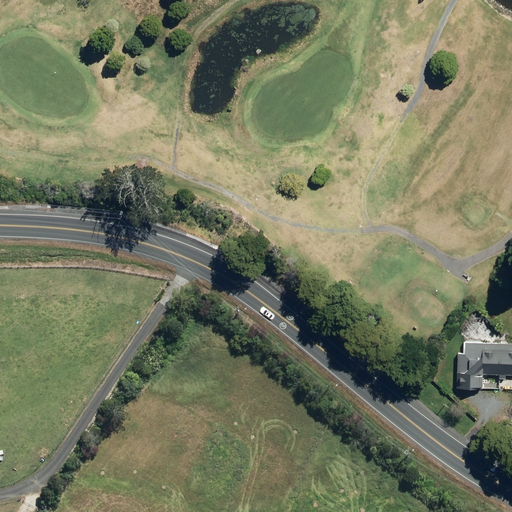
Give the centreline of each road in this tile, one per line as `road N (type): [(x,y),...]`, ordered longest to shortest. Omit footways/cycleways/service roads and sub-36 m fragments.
road 1 (secondary): [(0,225),(121,238),(204,265),(463,462),(511,489)]
road 2 (unknown): [(188,259),(45,479),(24,498),(0,503)]
